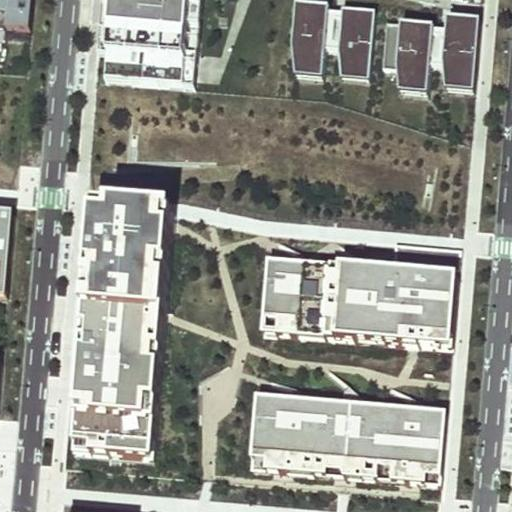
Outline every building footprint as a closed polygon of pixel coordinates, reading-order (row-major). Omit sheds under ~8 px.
[(34,0),(0,0),(0,31),(32,34),(34,0)] [(204,0),(114,0),(107,85),(197,93),(204,0)] [(331,13),(299,10),(295,56),(297,73),(326,75),(331,13)] [(377,17),(344,14),(341,55),(345,73),(372,76),(377,17)] [(482,26),(450,24),(446,70),(447,86),(477,88),(482,26)] [(436,32),(389,28),(385,73),(400,74),(401,88),(431,91),(436,32)] [(0,408),(4,367),(0,366),(0,299),(10,300),(18,205),(0,203),(0,408)] [(188,217),(98,208),(89,312),(176,320),(188,217)] [(344,347),(352,269),(274,263),(266,338),(344,347)] [(466,280),(352,269),(344,347),(458,358),(466,280)] [(162,467),(176,320),(89,312),(75,459),(162,467)] [(453,418),(263,401),(258,454),(448,471),(453,418)]
